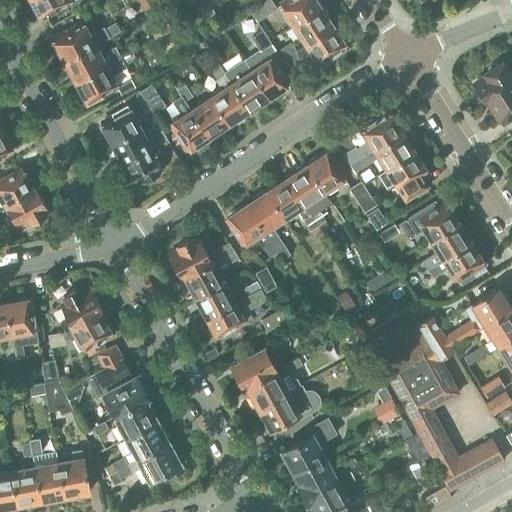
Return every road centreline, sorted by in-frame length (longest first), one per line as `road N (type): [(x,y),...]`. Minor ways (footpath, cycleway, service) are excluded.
road 1 (residential): [(405,56),(116,245)]
road 2 (residential): [(258,508),(116,245)]
road 3 (residential): [(116,245),(0,46)]
road 4 (residential): [(511,226),(405,56)]
